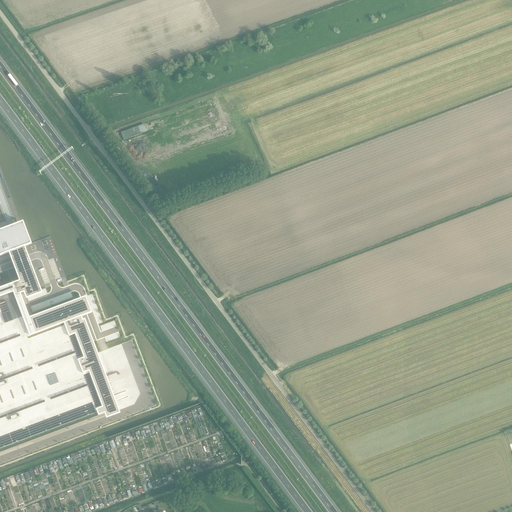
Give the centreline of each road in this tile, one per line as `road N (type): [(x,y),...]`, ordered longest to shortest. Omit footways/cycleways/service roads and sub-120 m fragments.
road 1 (unclassified): [(373,511),(0,13)]
road 2 (motorway): [(333,511),(0,66)]
road 3 (motorway): [(0,99),(308,511)]
road 4 (unclassified): [(56,293),(83,289),(105,352),(141,406),(0,459)]
